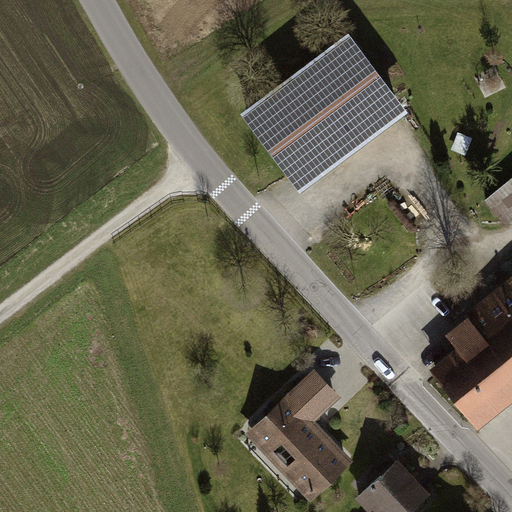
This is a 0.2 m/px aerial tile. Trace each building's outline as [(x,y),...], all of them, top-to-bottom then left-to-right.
[(240,111),(301,190),(409,108),(348,28),(240,111)] [(511,175),(485,197),(506,224),(511,219),(511,175)] [(511,279),(446,333),(462,352),(436,372),(478,423),(511,395),(511,279)] [(349,397),(317,365),(248,436),(315,502),(360,457),(325,422),(349,397)] [(362,497),(375,511),(417,511),(435,495),(402,460),(362,497)]
